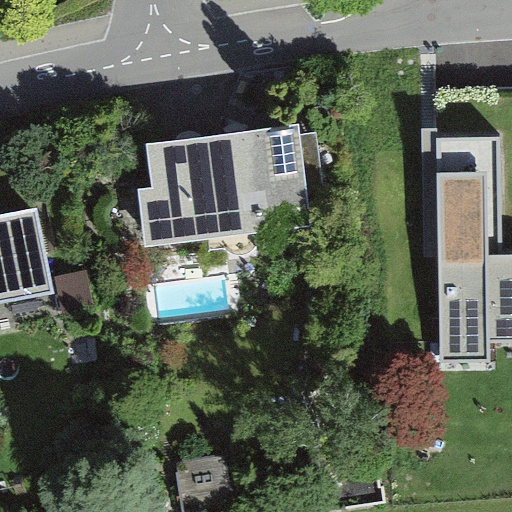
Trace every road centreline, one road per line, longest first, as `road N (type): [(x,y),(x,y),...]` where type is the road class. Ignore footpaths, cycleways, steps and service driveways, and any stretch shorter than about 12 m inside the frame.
road 1 (residential): [(154,59),(360,20),(511,12)]
road 2 (residential): [(0,91),(154,59)]
